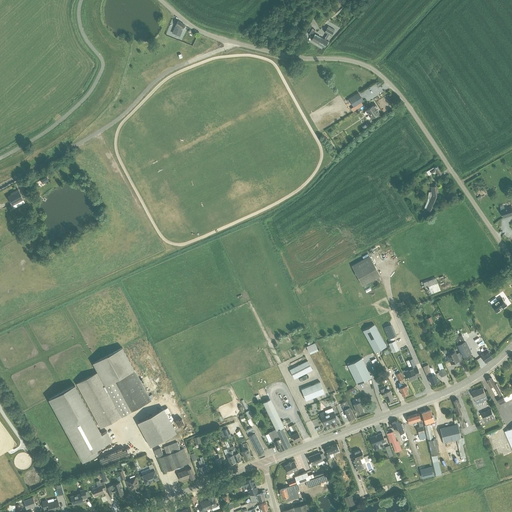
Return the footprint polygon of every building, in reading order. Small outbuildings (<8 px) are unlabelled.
[(182,29),(185,25),(178,21),(176,25),(173,33),(177,34),(179,27),(182,29)] [(315,33),(312,39),(325,47),(327,44),(328,45),(330,42),(328,41),(326,40),(330,34),(331,35),(335,29),(328,25),(325,31),(328,33),(325,39),(315,33)] [(358,93),(348,99),(353,107),(358,104),(360,107),(363,105),(361,102),(363,100),(358,93)] [(372,106),(365,110),(371,119),(379,113),(375,107),(377,106),(375,103),(371,105),(372,106)] [(438,174),(442,172),(438,165),(430,170),(429,169),(426,171),(429,175),(436,170),(438,174)] [(27,183),(21,187),(24,192),(30,188),(27,183)] [(431,211),(437,196),(437,195),(436,186),(431,187),(432,195),(426,209),(431,211)] [(11,194),(7,196),(14,208),(25,202),(18,190),(11,194)] [(511,206),(507,208),(501,210),(502,214),(503,218),(511,215),(511,206)] [(363,285),(380,275),(369,256),(352,266),(363,285)] [(437,277),(424,282),(428,295),(442,290),(437,277)] [(507,305),(502,298),(492,305),(495,309),(497,312),(502,309),(507,305)] [(446,317),(450,314),(446,307),(442,309),(446,317)] [(375,352),(386,346),(374,324),(363,330),(375,352)] [(394,337),(389,326),(384,328),(389,339),(394,337)] [(466,340),(465,338),(469,336),(468,332),(456,337),(459,343),(466,340)] [(389,343),(393,352),(399,349),(395,340),(389,343)] [(458,345),(460,350),(462,355),(463,356),(464,358),(465,360),(472,356),(471,353),(470,353),(467,345),(465,341),(463,342),(458,345)] [(314,343),(306,346),(309,352),(317,348),(314,343)] [(77,383),(101,427),(151,400),(122,347),(93,363),(98,372),(77,383)] [(481,355),(485,362),(492,358),(486,349),(482,351),(484,353),(481,355)] [(451,365),(460,361),(454,350),(451,352),(452,353),(447,355),(451,365)] [(357,384),(371,377),(362,358),(348,365),(357,384)] [(294,379),(313,370),(308,360),(290,369),(294,379)] [(378,374),(382,372),(378,364),(374,366),(378,374)] [(431,367),(429,368),(428,364),(423,366),(427,376),(429,377),(431,384),(438,381),(433,368),(431,367)] [(413,370),(406,373),(408,379),(409,381),(410,381),(413,379),(413,378),(416,376),(420,375),(417,367),(413,368),(412,368),(413,370)] [(444,368),(438,371),(441,377),(447,374),(444,368)] [(402,395),(408,393),(407,389),(408,388),(404,378),(403,379),(400,372),(396,374),(399,381),(401,383),(403,383),(404,386),(399,388),(402,395)] [(488,380),(487,380),(491,387),(493,386),(499,396),(502,394),(497,384),(496,384),(492,378),(490,379),(489,379),(488,379),(488,380)] [(324,393),(320,382),(301,389),(306,400),(324,393)] [(75,386),(74,386),(61,393),(50,399),(49,399),(50,400),(65,428),(83,461),(98,453),(97,451),(96,449),(112,440),(110,436),(107,431),(102,434),(101,434),(94,421),(86,405),(77,389),(76,389),(75,386)] [(387,401),(393,399),(390,390),(386,392),(384,388),(381,389),(384,397),(385,396),(387,401)] [(475,400),(486,396),(483,388),(477,390),(476,390),(472,392),(475,400)] [(503,396),(497,399),(500,405),(506,402),(503,396)] [(357,413),(363,410),(361,405),(363,405),(360,397),(356,399),(358,402),(354,404),(357,413)] [(246,409),(249,407),(244,398),(241,400),(246,409)] [(270,399),(264,402),(277,430),(285,448),(291,446),(282,427),(285,426),(271,398),(270,399)] [(462,429),(466,427),(462,416),(463,416),(459,407),(460,406),(458,400),(453,402),(456,408),(455,408),(459,416),(458,417),(462,429)] [(349,420),(354,417),(346,401),(341,404),(349,420)] [(177,432),(164,409),(138,423),(150,446),(177,432)] [(246,411),(250,418),(255,416),(251,409),(246,411)] [(491,409),(482,413),(486,423),(495,419),(491,409)] [(427,411),(422,413),(423,416),(424,419),(423,420),(424,422),(425,424),(436,420),(434,417),(433,414),(432,415),(431,412),(431,410),(427,411)] [(337,420),(334,411),(326,414),(325,412),(320,414),(324,425),(337,420)] [(420,440),(426,438),(422,426),(423,426),(421,419),(421,420),(419,413),(407,417),(409,424),(418,421),(419,427),(417,428),(420,440)] [(398,420),(392,423),(394,429),(397,427),(400,433),(404,432),(406,431),(402,423),(401,423),(400,422),(399,423),(398,420)] [(227,424),(219,427),(223,439),(231,436),(227,424)] [(294,424),(291,426),(293,430),(291,431),(293,434),(291,435),(295,441),(301,438),(294,424)] [(426,425),(424,425),(428,440),(432,455),(436,476),(442,474),(437,454),(440,453),(437,438),(433,439),(429,424),(428,424),(426,425)] [(458,424),(440,429),(444,442),(456,439),(461,459),(466,457),(463,444),(461,438),(458,424)] [(255,432),(252,427),(246,430),(258,454),(263,451),(263,452),(265,451),(255,432)] [(276,429),(268,432),(273,441),(273,442),(274,442),(276,446),(277,446),(280,451),(285,449),(281,442),(282,442),(280,438),(276,429)] [(396,441),(393,432),(387,434),(390,443),(392,442),(395,452),(402,450),(399,440),(396,441)] [(379,449),(377,444),(381,443),(381,444),(386,442),(382,433),(378,435),(370,438),(373,446),(375,450),(379,449)] [(167,455),(164,456),(161,449),(155,451),(157,458),(158,458),(164,472),(189,463),(184,448),(180,450),(177,442),(164,447),(167,455)] [(244,459),(251,456),(249,452),(250,452),(246,442),(243,444),(245,450),(241,452),(244,459)] [(330,464),(329,464),(331,468),(338,465),(337,463),(335,464),(333,457),(334,456),(332,453),(339,450),(336,444),(325,448),(327,454),(326,455),(329,462),(330,464)] [(230,447),(236,462),(241,460),(238,452),(236,453),(234,446),(230,447)] [(236,462),(230,447),(228,448),(224,450),(227,457),(226,458),(227,460),(228,460),(230,464),(236,462)] [(360,459),(363,457),(361,450),(353,452),(357,461),(354,462),(357,470),(362,469),(359,461),(360,460),(360,459)] [(325,458),(323,453),(320,454),(319,452),(309,457),(312,465),(323,460),(322,459),(325,458)] [(207,465),(205,465),(204,462),(205,462),(203,457),(200,458),(201,460),(198,461),(200,464),(201,467),(199,468),(202,475),(206,473),(205,472),(209,470),(207,465)] [(460,459),(446,464),(448,471),(462,466),(460,459)] [(285,466),(289,474),(298,469),(294,461),(291,463),(291,462),(288,464),(285,466)] [(149,468),(141,471),(142,475),(146,485),(152,482),(152,481),(158,478),(152,464),(148,465),(149,468)] [(434,474),(432,467),(420,470),(422,477),(434,474)] [(191,479),(195,478),(191,468),(178,473),(181,481),(190,477),(191,479)] [(297,483),(298,483),(309,479),(307,472),(295,476),(296,479),(288,482),(289,485),(297,483)] [(309,480),(306,482),(307,484),(307,487),(310,486),(320,482),(329,479),(327,474),(318,477),(309,480)] [(133,490),(140,487),(136,476),(126,480),(130,490),(133,489),(133,490)] [(247,491),(249,495),(258,492),(254,481),(255,481),(254,477),(253,478),(253,477),(244,480),(244,481),(240,483),(242,489),(247,487),(248,491),(247,491)] [(98,487),(92,490),(95,496),(101,494),(101,495),(104,493),(103,490),(107,489),(106,488),(104,482),(100,483),(99,480),(96,481),(98,487)] [(109,487),(106,488),(107,489),(109,495),(112,494),(110,490),(111,490),(113,493),(115,492),(117,496),(124,493),(121,486),(120,483),(116,484),(109,487)] [(64,494),(62,484),(56,486),(58,496),(64,494)] [(281,490),(280,490),(280,492),(281,492),(283,498),(285,497),(286,497),(287,497),(287,499),(287,500),(291,499),(295,498),(295,497),(294,494),(293,490),(294,490),(296,490),(299,489),(298,487),(298,485),(298,484),(295,485),(295,484),(292,485),(292,486),(291,486),(280,489),(281,490)] [(81,493),(71,496),(73,504),(79,503),(80,504),(84,502),(83,499),(87,498),(85,489),(80,490),(81,493)] [(258,492),(250,495),(252,503),(256,501),(258,501),(261,500),(265,499),(263,492),(258,494),(258,492)] [(355,503),(352,494),(345,497),(348,506),(355,503)] [(200,511),(198,511),(204,511),(212,508),(213,511),(220,508),(219,505),(217,506),(215,502),(216,502),(217,501),(216,498),(214,498),(213,496),(209,498),(209,500),(205,502),(204,501),(200,503),(202,507),(199,508),(200,511)] [(36,505),(33,497),(23,501),(27,509),(36,505)] [(42,502),(44,510),(48,509),(49,511),(52,511),(54,511),(60,509),(58,501),(47,504),(46,501),(42,502)] [(312,511),(310,502),(283,510),(283,511),(312,511)] [(259,504),(261,511),(268,509),(266,503),(259,504)]
